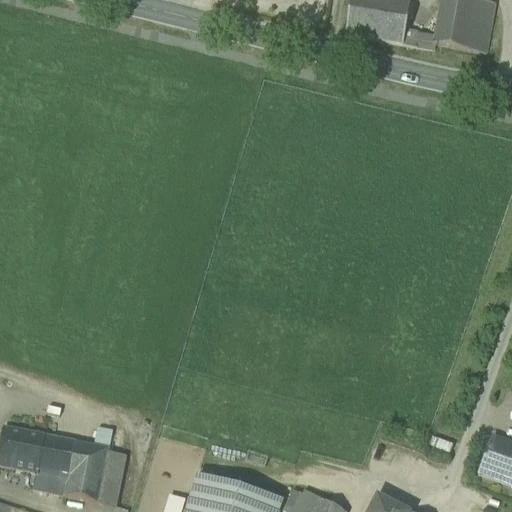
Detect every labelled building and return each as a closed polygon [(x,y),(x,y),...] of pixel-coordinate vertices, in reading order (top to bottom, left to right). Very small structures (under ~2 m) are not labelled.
[(408,6),(375,0),(350,0),(344,39),(408,49),(411,34),(404,33),(408,6)] [(473,13),(475,0),(441,0),(435,40),(416,37),(414,50),(434,54),(434,49),(466,54),(473,13)] [(473,13),(466,54),(482,57),(489,16),(473,13)] [(76,446),(3,431),(0,449),(0,470),(36,478),(33,493),(64,500),(64,501),(65,501),(76,446)] [(511,449),(492,442),(479,477),(511,489),(511,491),(511,449)] [(109,453),(76,446),(65,501),(98,508),(109,453)] [(279,511),(281,505),(197,480),(187,511),(279,511)] [(399,511),(376,500),(370,511),(399,511)]
